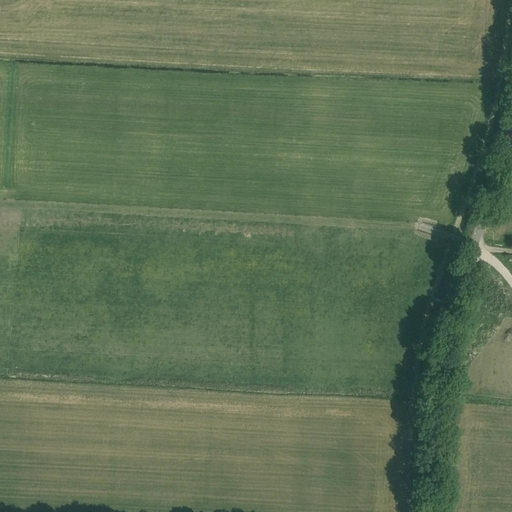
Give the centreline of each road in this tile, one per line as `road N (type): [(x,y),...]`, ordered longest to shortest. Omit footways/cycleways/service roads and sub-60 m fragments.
road 1 (track): [(474,244),(404,223),(0,204)]
road 2 (unclassified): [(431,511),(441,364),(511,126)]
